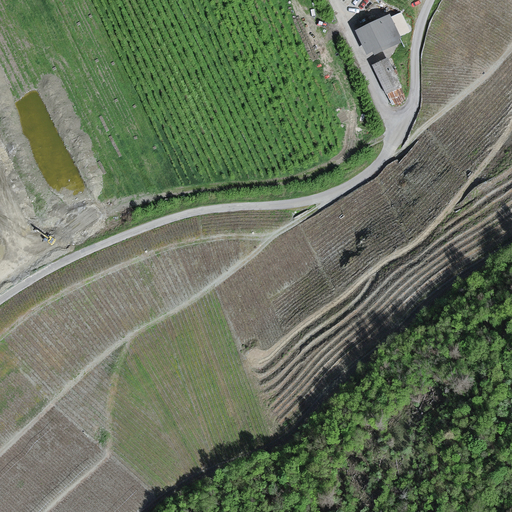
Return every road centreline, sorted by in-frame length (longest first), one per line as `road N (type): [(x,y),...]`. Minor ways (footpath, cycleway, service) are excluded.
road 1 (track): [(511,240),(415,300),(282,433),(137,511)]
road 2 (unclassified): [(0,300),(73,257),(161,221),(325,196),(371,170),(397,138)]
road 3 (track): [(324,196),(323,205),(85,371),(0,450)]
road 4 (track): [(511,117),(421,234),(258,362)]
road 5 (track): [(0,337),(52,299),(159,251),(205,239),(269,237)]
road 6 (track): [(132,335),(112,397),(109,455),(46,511)]
road 7 (track): [(388,153),(397,154),(511,45)]
road 8 (unclassified): [(336,0),(397,138)]
road 9 (unclassified): [(397,138),(431,0)]
